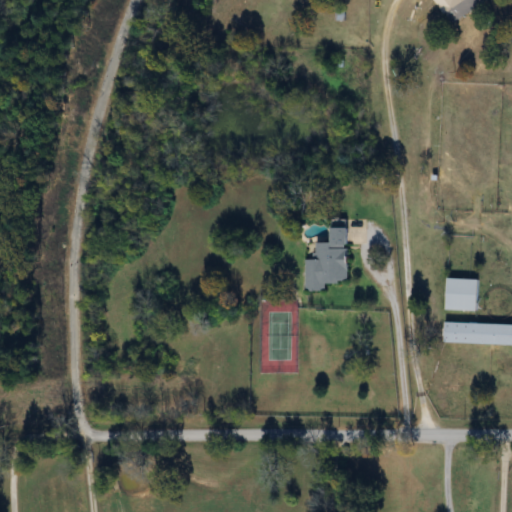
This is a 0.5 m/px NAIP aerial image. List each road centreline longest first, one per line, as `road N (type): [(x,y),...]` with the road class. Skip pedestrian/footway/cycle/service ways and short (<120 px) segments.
road 1 (residential): [(9,511),(15,450),(49,429),(511,433)]
road 2 (residential): [(131,0),(80,175),(86,428)]
